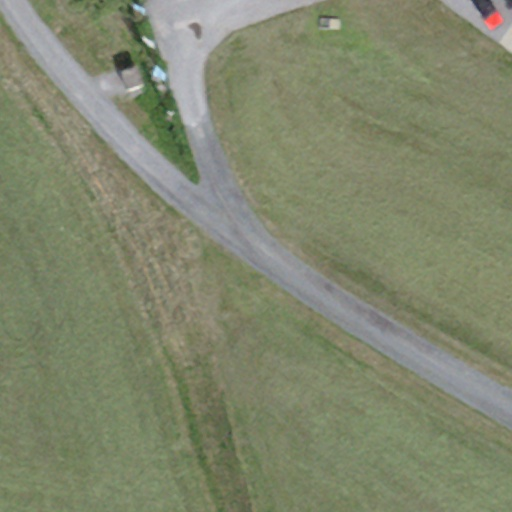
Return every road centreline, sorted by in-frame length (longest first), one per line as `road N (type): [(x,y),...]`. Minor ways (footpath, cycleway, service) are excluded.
road 1 (track): [(511,408),(376,331),(232,232),(128,142),(11,0)]
road 2 (track): [(232,232),(180,50),(195,19),(236,0)]
